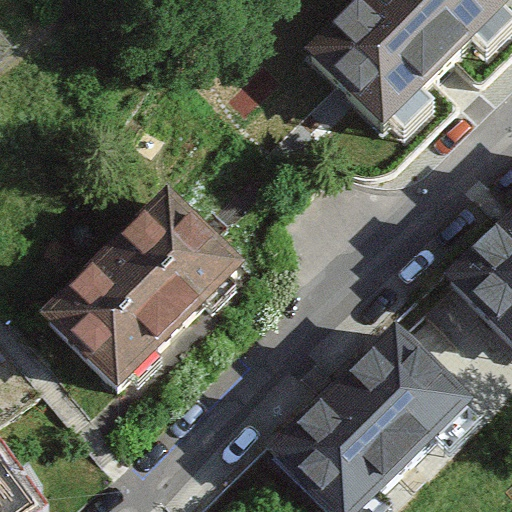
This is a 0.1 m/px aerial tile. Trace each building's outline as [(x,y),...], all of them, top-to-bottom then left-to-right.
[(486,0),(341,0),(294,45),(386,140),(509,23),(486,0)] [(144,190),(26,317),(118,402),(236,275),(144,190)] [(511,193),(434,269),(511,348),(511,193)] [(281,459),(335,511),(380,511),(472,419),(395,343),(281,459)] [(23,511),(0,481),(0,511),(23,511)]
